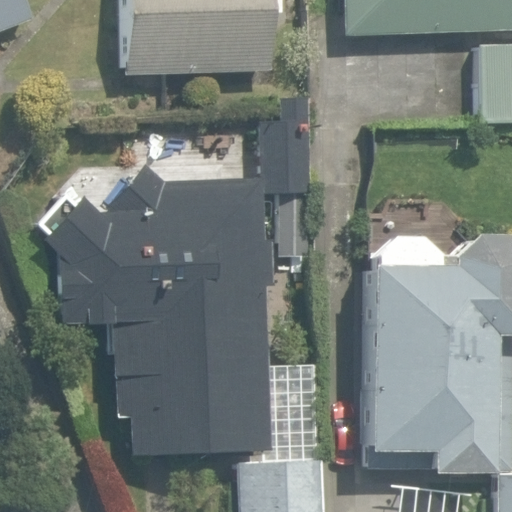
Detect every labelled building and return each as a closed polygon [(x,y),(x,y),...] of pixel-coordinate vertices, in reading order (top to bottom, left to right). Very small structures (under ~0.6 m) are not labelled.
[(17,0),(0,0),(0,28),(25,20),(17,0)] [(111,0),(114,77),(260,72),(258,15),(272,14),(271,0),(111,0)] [(511,0),(334,0),(336,36),(511,31),(511,0)] [(511,44),(469,46),(471,126),(511,124),(511,44)] [(228,466),(230,511),(314,511),(311,460),(307,460),(302,361),(261,363),(257,290),(263,290),(261,242),(253,241),(252,196),(298,196),(293,99),(262,101),(263,121),(244,122),(247,180),(150,185),(134,165),(91,205),(92,217),(86,217),(54,188),(20,224),(44,254),(48,325),(100,323),(105,420),(120,419),(122,457),(254,451),(255,464),(228,466)] [(269,201),(272,259),(305,258),(302,200),(269,201)] [(413,474),(500,472),(501,338),(511,338),(511,259),(490,237),(458,236),(436,259),(435,262),(419,263),(401,242),(378,241),(358,259),(352,450),(412,454),(413,474)] [(511,511),(511,483),(483,484),(482,511),(511,511)]
